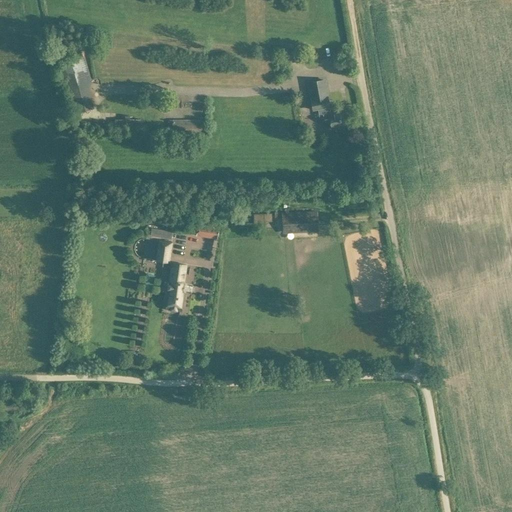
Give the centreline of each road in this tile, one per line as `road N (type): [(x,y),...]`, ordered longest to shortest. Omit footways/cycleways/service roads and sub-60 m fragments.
road 1 (unclassified): [(0,376),(417,367)]
road 2 (unclassified): [(417,367),(349,0)]
road 3 (unclassified): [(445,511),(417,367)]
